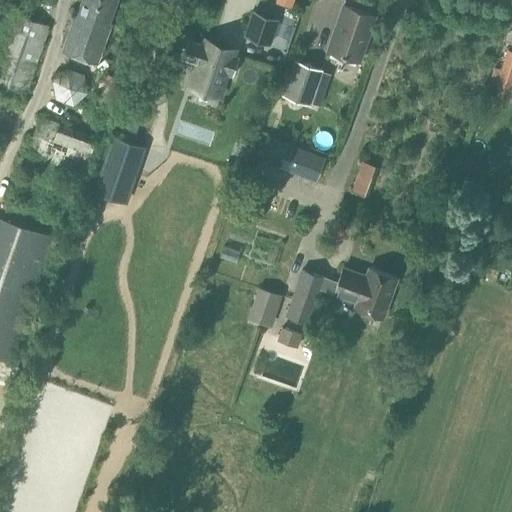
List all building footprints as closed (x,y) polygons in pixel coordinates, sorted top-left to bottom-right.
[(82,0),(79,11),(77,10),(62,50),(98,63),(113,23),(111,22),(118,0),(82,0)] [(376,15),(344,4),(337,24),(369,35),(376,15)] [(254,11),(248,31),(247,34),(270,43),(280,14),(260,7),(259,13),(254,11)] [(51,25),(16,13),(0,57),(0,92),(23,100),(51,25)] [(328,49),(360,60),(369,35),(337,24),(328,49)] [(182,58),(203,65),(196,86),(216,93),(224,72),(233,75),(240,55),(231,52),(232,48),(210,40),(209,44),(189,37),(182,58)] [(511,51),(508,50),(502,68),(511,71),(511,51)] [(294,58),(281,94),(312,105),(319,85),(325,68),(294,58)] [(68,67),(53,80),(57,98),(75,105),(88,92),(85,73),(68,67)] [(495,93),(510,98),(511,90),(511,71),(502,68),(495,93)] [(78,129),(41,115),(28,153),(84,173),(91,154),(98,138),(78,129)] [(325,155),(269,134),(260,157),(316,179),(325,155)] [(116,137),(96,194),(126,204),(145,147),(116,137)] [(352,190),(368,196),(379,165),(363,160),(352,190)] [(0,358),(8,361),(53,235),(0,216),(0,358)] [(511,245),(509,245),(503,268),(511,270),(511,245)] [(399,276),(368,266),(366,273),(342,265),(336,281),(327,277),(327,276),(302,268),(286,315),(310,324),(318,301),(323,287),(334,291),(333,293),(355,301),(353,306),(385,318),(399,276)] [(272,326),(283,294),(261,287),(250,318),(272,326)] [(278,340),(298,347),(303,333),(283,326),(278,340)]
